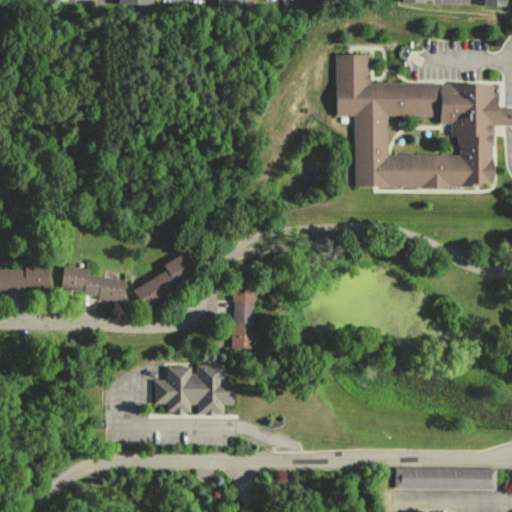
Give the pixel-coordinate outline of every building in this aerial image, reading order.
[(353,186),(490,186),(490,125),(511,125),(511,106),(493,106),(493,83),(368,83),(368,54),(335,54),(335,115),(353,115),(353,186)] [(132,290),(144,307),(196,271),(182,250),(161,265),(163,268),(132,290)] [(22,268),(0,268),(0,290),(23,291),(23,286),(47,286),(47,264),(22,263),(22,268)] [(86,274),(87,268),(61,265),(58,291),(121,299),(123,279),(86,274)] [(251,348),(252,276),(230,276),(229,347),(251,348)] [(163,364),(163,379),(152,379),(152,403),(164,403),(164,413),(189,412),(189,404),(194,404),(195,414),(221,414),(221,404),(232,404),(231,379),(221,379),(221,363),(194,363),(194,372),(189,373),(189,364),(163,364)] [(392,487),(494,489),(494,467),(393,466),(392,487)]
